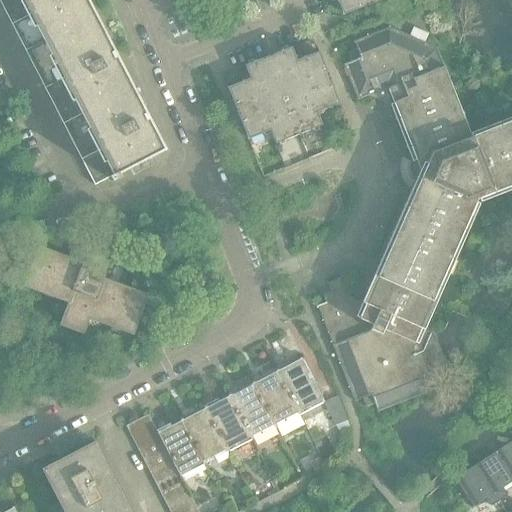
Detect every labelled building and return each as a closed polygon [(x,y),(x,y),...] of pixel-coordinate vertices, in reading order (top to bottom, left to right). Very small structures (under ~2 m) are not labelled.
[(95,13),(88,0),(0,0),(0,1),(25,50),(95,13)] [(337,0),(342,12),(347,14),(382,0),(337,0)] [(133,87),(120,62),(95,13),(25,50),(63,124),(86,111),(133,87)] [(451,258),(477,200),(511,185),(511,121),(471,137),(436,48),(389,27),(353,41),(357,50),(348,53),(352,61),(343,65),(357,100),(368,96),(395,108),(416,161),(426,166),(366,304),(351,297),(343,277),(327,283),(331,291),(322,294),(325,303),(317,306),(354,402),(363,398),(366,407),(374,403),(378,412),(436,389),(433,381),(441,377),(438,369),(446,366),(434,334),(420,328),(438,287),(441,289),(454,259),(451,258)] [(338,100),(329,78),(319,52),(296,61),(291,48),(245,66),(250,79),(228,88),(246,136),(251,138),(270,130),(274,140),(278,142),(319,127),(321,122),(317,112),(336,105),(338,100)] [(166,150),(152,124),(133,87),(86,111),(63,124),(95,185),(110,177),(113,181),(120,177),(119,175),(130,169),(133,175),(150,166),(147,160),(166,150)] [(135,330),(146,300),(101,283),(102,279),(103,279),(104,277),(103,277),(107,266),(85,258),(82,268),(36,251),(25,281),(70,297),(61,320),(85,329),(91,314),(135,330)] [(322,399),(314,383),(301,358),(299,359),(300,360),(276,372),(297,412),(322,399)] [(297,412),(276,372),(252,384),(273,425),(297,412)] [(273,425),(252,384),(229,396),(250,437),(273,425)] [(250,437),(229,396),(205,409),(226,449),(250,437)] [(347,421),(337,397),(323,402),(332,426),(347,421)] [(226,449),(205,409),(181,421),(202,462),(226,449)] [(132,438),(154,426),(148,415),(126,426),(132,438)] [(202,462),(181,421),(158,433),(160,438),(166,449),(172,461),(178,472),(179,474),(202,462)] [(160,438),(158,433),(154,426),(132,438),(138,450),(160,438)] [(144,461),(166,449),(160,438),(138,450),(144,461)] [(511,441),(496,452),(496,450),(495,451),(511,476),(511,441)] [(127,511),(126,509),(92,443),(47,467),(70,511),(127,511)] [(150,472),(172,461),(166,449),(144,461),(150,472)] [(511,481),(511,476),(495,451),(494,451),(495,453),(476,465),(498,502),(508,495),(503,488),(511,481)] [(325,466),(320,457),(310,462),(314,471),(325,466)] [(156,484),(178,472),(172,461),(150,472),(156,484)] [(498,502),(476,465),(456,478),(455,476),(454,477),(473,507),(486,499),(491,506),(498,502)] [(162,495),(184,484),(179,474),(178,472),(156,484),(162,495)] [(168,507),(190,495),(184,484),(162,495),(168,507)] [(170,511),(184,511),(196,506),(190,495),(168,507),(170,511)]
